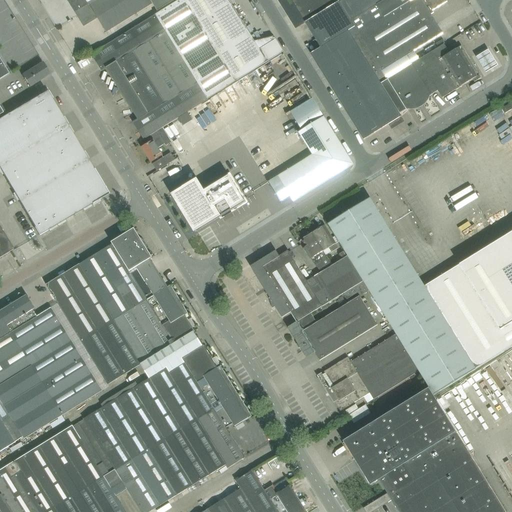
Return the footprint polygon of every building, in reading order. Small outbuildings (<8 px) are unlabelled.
[(68,0),(84,25),(97,17),(106,32),(153,3),(158,12),(176,0),(68,0)] [(98,58),(95,60),(102,72),(107,68),(138,120),(133,123),(144,140),(150,136),(163,129),(176,120),(179,119),(183,125),(192,120),(188,113),(209,101),(208,99),(237,81),(284,52),(275,38),(275,39),(275,40),(260,49),(255,41),(229,0),(179,0),(100,49),(95,52),(98,58)] [(291,0),(306,23),(340,2),(338,0),(291,0)] [(343,0),(340,2),(352,22),(359,33),(411,1),(409,0),(343,0)] [(412,0),(411,1),(359,33),(382,72),(415,51),(435,39),(443,34),(442,32),(437,24),(454,14),(445,0),(412,0)] [(359,33),(340,2),(306,23),(321,48),(311,54),(362,136),(366,133),(369,138),(402,117),(400,114),(406,111),(387,79),(381,83),(376,75),(382,72),(359,33)] [(419,59),(412,64),(430,94),(438,90),(443,98),(473,80),(475,82),(482,78),(462,46),(457,48),(458,49),(450,54),(445,44),(419,59)] [(499,66),(490,51),(478,58),(487,73),(499,66)] [(0,79),(8,75),(0,61),(0,79)] [(50,75),(43,63),(21,76),(29,88),(50,75)] [(430,94),(412,64),(387,79),(406,111),(409,109),(414,110),(419,110),(424,107),(427,104),(429,99),(430,94)] [(63,118),(62,116),(53,101),(52,99),(48,92),(47,91),(39,96),(0,119),(0,169),(3,175),(9,184),(14,194),(18,200),(39,236),(41,235),(49,230),(56,226),(65,220),(82,210),(83,210),(90,205),(92,204),(99,200),(108,195),(92,168),(88,161),(87,159),(83,153),(82,151),(79,146),(78,143),(73,135),(72,134),(68,127),(67,125),(63,118)] [(290,170),(269,183),(281,202),(290,197),(293,202),(305,194),(329,180),(354,164),(324,117),(301,131),(299,133),(313,155),(290,170)] [(163,129),(150,136),(153,141),(143,148),(151,162),(163,155),(158,148),(165,144),(166,145),(171,142),(163,129)] [(153,164),(155,168),(157,171),(175,160),(171,153),(153,164)] [(429,188),(449,174),(446,169),(426,184),(429,188)] [(197,178),(171,194),(195,232),(245,202),(229,176),(205,191),(197,178)] [(370,198),(329,224),(434,395),(476,369),(511,346),(511,233),(425,287),(370,198)] [(324,226),(321,228),(321,227),(318,229),(318,230),(312,234),(323,252),(329,248),(332,252),(338,248),(324,226)] [(112,243),(113,244),(131,274),(138,269),(137,268),(150,259),(153,258),(134,229),(112,243)] [(0,257),(13,250),(3,232),(0,233),(0,257)] [(323,252),(312,234),(302,239),(304,242),(303,242),(304,244),(305,244),(307,246),(304,248),(314,263),(321,273),(332,266),(326,256),(323,252)] [(114,320),(131,310),(115,284),(131,274),(113,244),(80,265),(114,320)] [(297,322),(311,313),(343,293),(363,281),(348,256),(342,260),(332,266),(321,273),(307,281),(293,259),(288,251),(280,256),(276,251),(251,267),(282,318),(291,313),(297,322)] [(338,254),(342,260),(348,256),(344,251),(338,254)] [(168,287),(150,259),(137,268),(138,269),(131,274),(115,284),(131,310),(171,285),(168,287)] [(97,331),(114,320),(80,265),(47,285),(81,341),(97,331)] [(364,294),(369,291),(363,281),(343,293),(347,299),(362,290),(364,294)] [(141,365),(174,344),(194,332),(195,332),(185,315),(188,313),(187,311),(171,285),(131,310),(114,320),(141,365)] [(18,301),(0,311),(0,315),(11,333),(32,320),(25,310),(33,305),(27,295),(24,297),(19,296),(18,301)] [(297,322),(289,327),(306,356),(314,351),(320,361),(329,356),(377,325),(359,297),(317,323),(311,313),(297,322)] [(102,391),(101,389),(51,308),(32,320),(11,333),(31,366),(62,416),(102,391)] [(0,384),(31,366),(11,333),(0,315),(0,384)] [(114,320),(97,331),(125,375),(141,365),(114,320)] [(108,385),(125,375),(97,331),(81,341),(108,385)] [(99,410),(84,419),(115,470),(132,460),(149,449),(165,440),(183,429),(215,410),(235,397),(235,396),(238,394),(222,369),(221,366),(218,368),(204,345),(203,346),(194,332),(174,344),(156,355),(141,365),(149,379),(138,386),(99,410)] [(351,362),(348,358),(325,372),(325,373),(323,375),(322,373),(319,375),(330,391),(329,392),(331,395),(332,395),(335,401),(333,402),(334,403),(335,402),(341,412),(370,393),(374,400),(420,372),(397,334),(351,362)] [(62,416),(31,366),(0,384),(0,399),(0,418),(15,442),(23,437),(25,439),(62,416)] [(375,482),(376,482),(379,480),(399,511),(506,511),(457,432),(429,389),(344,442),(367,480),(368,481),(369,481),(369,482),(370,482),(371,483),(372,483),(373,483),(374,483),(375,482)] [(236,397),(215,410),(226,428),(233,424),(235,427),(252,416),(238,394),(235,396),(236,397)] [(349,416),(354,424),(371,413),(366,405),(349,416)] [(215,410),(183,429),(212,474),(226,465),(228,469),(245,458),(226,428),(215,410)] [(0,452),(15,443),(15,442),(0,418),(0,452)] [(84,419),(73,426),(104,477),(115,470),(84,419)] [(46,511),(54,507),(72,497),(104,477),(73,426),(0,471),(0,476),(0,477),(0,503),(3,501),(10,511),(46,511)] [(183,429),(165,440),(193,486),(212,474),(183,429)] [(193,486),(165,440),(149,449),(177,496),(193,486)] [(149,449),(132,460),(160,506),(177,496),(149,449)] [(150,511),(160,506),(132,460),(115,470),(141,511),(150,511)] [(241,489),(255,511),(278,511),(271,500),(252,470),(235,481),(241,489)] [(126,511),(104,477),(72,497),(80,511),(126,511)] [(272,486),(265,491),(271,500),(278,511),(306,511),(303,507),(306,506),(307,505),(307,503),(307,502),(307,500),(306,500),(305,499),(303,499),(302,499),(300,501),(299,501),(290,486),(277,494),(272,486)] [(255,511),(241,489),(224,499),(232,511),(255,511)] [(367,511),(390,503),(387,496),(365,505),(367,511)] [(80,511),(72,497),(54,507),(57,511),(80,511)] [(232,511),(224,499),(208,509),(209,511),(232,511)] [(0,511),(10,511),(3,501),(0,503),(0,511)]
